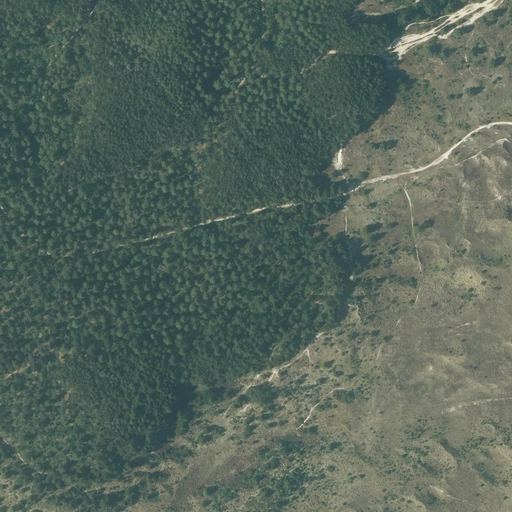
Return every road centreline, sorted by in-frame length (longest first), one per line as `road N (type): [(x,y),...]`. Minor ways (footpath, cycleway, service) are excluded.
road 1 (unknown): [(489,0),(380,53),(319,54),(289,74),(240,74),(65,193),(40,175),(28,128),(0,125)]
road 2 (track): [(260,0),(259,55),(191,169),(200,225)]
